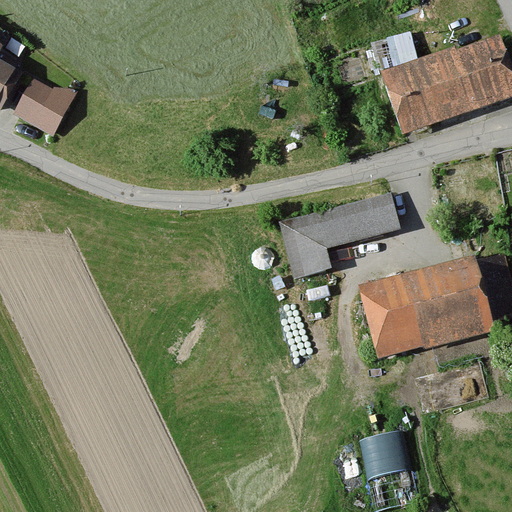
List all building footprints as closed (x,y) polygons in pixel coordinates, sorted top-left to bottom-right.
[(511,64),(504,41),(450,60),(471,120),(511,105),(511,64)] [(0,63),(3,58),(0,56),(0,107),(14,81),(0,74),(0,63)] [(450,60),(385,82),(406,142),(471,120),(450,60)] [(71,109),(32,87),(12,122),(51,144),(71,109)] [(278,227),(291,282),(326,274),(321,252),(396,234),(388,201),(278,227)] [(476,264),(358,294),(376,365),(493,335),(476,264)] [(368,434),(372,474),(412,470),(408,430),(368,434)]
